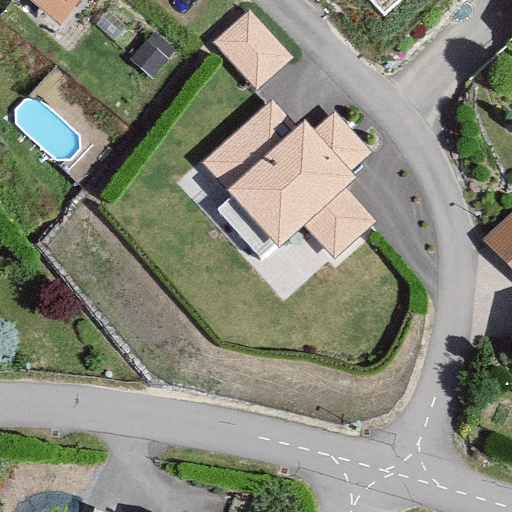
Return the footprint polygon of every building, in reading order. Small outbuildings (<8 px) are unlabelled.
[(29,0),(68,31),(93,0),(29,0)] [(251,15),(217,46),(258,92),(293,61),(251,15)] [(276,102),(203,167),(285,259),(314,234),(338,262),(383,223),(344,180),(310,140),(276,102)] [(337,117),(310,140),(344,180),(371,158),(337,117)] [(511,216),(485,240),(511,271),(511,216)]
